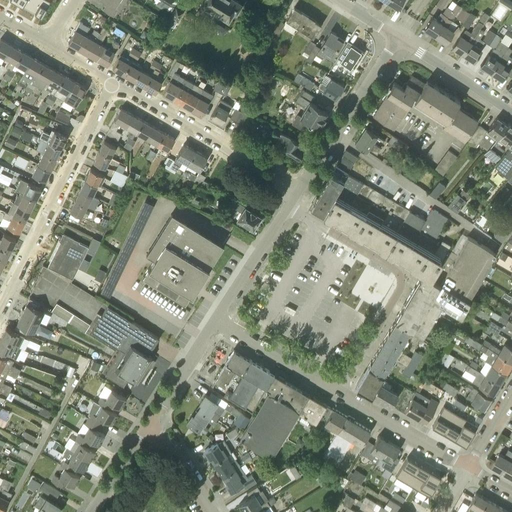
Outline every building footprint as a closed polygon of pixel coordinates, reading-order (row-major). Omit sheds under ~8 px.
[(36,0),(19,0),(17,4),(30,11),(36,0)] [(52,3),(46,0),(36,0),(30,11),(43,19),(52,3)] [(128,4),(130,0),(105,0),(108,2),(103,10),(113,16),(118,9),(119,9),(122,4),(124,5),(128,4)] [(156,0),(156,1),(172,11),(176,6),(179,0),(156,0)] [(241,3),(235,0),(198,0),(197,2),(199,2),(198,3),(208,9),(207,10),(219,17),(219,16),(228,22),(232,16),(235,18),(237,18),(239,17),(241,16),(242,14),(243,11),(242,10),(242,8),(239,7),(241,3)] [(388,0),(387,2),(397,9),(403,0),(388,0)] [(443,9),(447,0),(438,0),(436,4),(443,9)] [(455,5),(451,10),(435,36),(446,43),(458,24),(452,21),(462,6),(456,3),(455,5)] [(177,22),(184,11),(176,6),(172,11),(169,17),(164,25),(173,29),(177,22)] [(299,29),(307,16),(301,11),(294,7),(286,20),(299,29)] [(435,36),(451,10),(447,7),(443,14),(441,12),(437,19),(432,16),(424,29),(435,36)] [(464,22),(471,12),(463,7),(456,17),(464,22)] [(464,55),(480,29),(489,15),(484,12),(471,32),(466,29),(461,35),(460,35),(452,47),(464,55)] [(471,12),(464,22),(463,25),(468,28),(476,16),(471,12)] [(484,24),(490,28),(497,18),(491,14),(484,24)] [(307,16),(299,29),(313,37),(321,24),(314,20),(307,16)] [(278,34),(285,24),(279,20),(273,31),(278,34)] [(78,48),(85,34),(81,32),(85,25),(79,21),(74,29),(75,30),(68,42),(78,48)] [(96,58),(104,45),(101,43),(109,30),(103,26),(99,33),(87,53),(96,58)] [(87,53),(99,33),(94,29),(89,37),(85,34),(78,48),(87,53)] [(490,45),(496,34),(489,29),(482,40),(480,39),(484,32),(485,33),(485,32),(480,29),(464,55),(474,61),(482,49),(480,48),(484,42),(490,45)] [(146,40),(150,34),(143,30),(140,36),(146,40)] [(315,45),(307,58),(305,61),(310,64),(316,55),(321,58),(323,55),(324,56),(326,52),(332,56),(342,41),(335,37),(337,35),(331,31),(320,48),(315,45)] [(496,34),(490,45),(495,49),(502,38),(496,34)] [(0,54),(4,57),(11,45),(0,38),(0,54)] [(104,45),(96,58),(107,64),(114,52),(115,52),(119,44),(114,41),(109,48),(104,45)] [(307,58),(315,45),(316,44),(310,41),(301,55),(307,58)] [(350,68),(361,51),(347,42),(337,58),(343,61),(342,63),(350,68)] [(491,73),(508,47),(503,43),(494,57),(488,53),(480,66),(491,73)] [(15,64),(22,51),(11,45),(4,57),(10,60),(6,67),(8,68),(5,73),(12,77),(15,72),(11,70),(15,64)] [(133,57),(136,50),(138,48),(135,46),(133,48),(132,48),(128,55),(133,57)] [(508,47),(491,73),(501,79),(506,73),(511,76),(511,74),(511,57),(508,54),(511,49),(508,47)] [(136,50),(133,57),(137,60),(141,53),(136,50)] [(22,51),(15,64),(20,67),(25,70),(33,57),(22,51)] [(123,74),(131,60),(120,54),(112,67),(123,74)] [(32,83),(43,63),(33,57),(25,70),(21,77),(29,81),(26,85),(33,89),(35,84),(32,83)] [(154,69),(158,61),(154,59),(150,67),(154,69)] [(140,70),(140,69),(142,66),(131,60),(123,74),(134,80),(140,70)] [(172,98),(184,78),(175,72),(180,63),(176,60),(168,74),(171,76),(162,93),(172,98)] [(154,69),(159,72),(163,64),(158,61),(154,69)] [(32,83),(35,84),(38,86),(43,88),(43,89),(54,70),(43,63),(32,83)] [(151,75),(140,69),(140,70),(134,80),(145,86),(151,75)] [(54,94),(64,76),(54,70),(43,89),(50,93),(47,97),(54,101),(57,96),(54,94)] [(12,77),(5,73),(3,77),(7,80),(9,81),(12,77)] [(162,79),(157,76),(152,73),(151,75),(145,86),(156,92),(162,81),(161,81),(162,79)] [(425,84),(411,75),(407,82),(406,82),(403,87),(394,81),(373,114),(394,127),(415,94),(417,95),(414,101),(445,121),(442,126),(465,140),(478,120),(456,106),(460,101),(427,80),(425,84)] [(64,100),(75,82),(64,76),(54,94),(57,96),(64,100)] [(310,90),(314,83),(302,76),(298,82),(310,90)] [(182,104),(193,83),(184,78),(172,98),(182,104)] [(220,90),(225,81),(219,78),(214,87),(220,90)] [(343,86),(329,78),(326,84),(321,82),(318,87),(322,90),(322,89),(335,98),(343,86)] [(225,81),(220,90),(219,92),(225,96),(232,84),(225,80),(225,81)] [(75,82),(64,100),(76,106),(86,88),(75,82)] [(191,109),(203,89),(193,83),(182,104),(191,109)] [(203,89),(191,109),(201,115),(208,103),(209,103),(214,95),(207,91),(203,98),(199,96),(203,89)] [(323,110),(324,108),(319,104),(317,106),(311,103),(315,97),(302,89),(295,101),(303,106),(305,103),(308,104),(301,116),(297,113),(292,123),(305,131),(310,124),(318,129),(327,113),(323,110)] [(221,123),(231,105),(220,99),(210,117),(221,123)] [(67,123),(70,116),(69,116),(70,114),(59,107),(57,111),(54,118),(67,123)] [(125,127),(132,114),(120,108),(106,134),(117,140),(121,134),(121,133),(116,130),(119,124),(125,127)] [(246,114),(238,109),(236,108),(232,119),(241,124),(246,114)] [(128,137),(126,141),(133,145),(135,141),(132,139),(135,133),(142,120),(132,114),(125,127),(131,130),(127,137),(128,137)] [(498,137),(507,125),(497,117),(486,131),(480,125),(468,141),(475,148),(479,143),(487,150),(496,138),(498,136),(498,137)] [(13,124),(21,128),(24,121),(16,118),(13,124)] [(142,120),(135,133),(146,139),(153,126),(142,120)] [(510,147),(511,144),(511,124),(509,122),(507,125),(498,137),(498,136),(496,138),(487,150),(483,154),(495,162),(505,150),(499,145),(503,141),(510,147)] [(26,128),(40,136),(43,130),(29,123),(26,128)] [(22,129),(14,125),(10,133),(19,137),(22,129)] [(156,145),(163,132),(153,126),(146,139),(156,145)] [(376,134),(366,128),(365,127),(355,143),(367,151),(370,148),(376,152),(384,140),(378,135),(377,134),(376,134)] [(31,141),(34,133),(25,129),(22,137),(31,141)] [(299,158),(304,150),(303,149),(305,146),(298,141),(290,136),(280,131),(275,129),(272,135),(287,142),(283,148),(299,158)] [(48,142),(60,148),(66,136),(54,130),(48,142)] [(163,132),(156,145),(168,151),(174,139),(163,132)] [(60,148),(48,142),(35,135),(33,139),(40,142),(36,149),(43,152),(55,159),(60,148)] [(404,153),(409,146),(392,135),(387,143),(404,153)] [(8,136),(4,144),(13,148),(17,140),(8,136)] [(98,151),(110,157),(116,146),(104,140),(98,151)] [(126,141),(123,146),(124,146),(130,150),(133,145),(126,141)] [(187,164),(195,151),(183,144),(174,160),(167,156),(162,167),(169,170),(170,168),(177,171),(182,161),(187,164)] [(511,173),(511,144),(510,147),(511,147),(494,168),(504,175),(507,179),(511,173)] [(147,154),(154,158),(156,153),(150,149),(147,154)] [(357,157),(346,150),(311,207),(323,215),(348,174),(357,157)] [(453,161),(457,156),(448,150),(445,155),(453,161)] [(105,168),(110,157),(98,151),(93,162),(105,168)] [(195,151),(188,164),(199,171),(207,158),(195,151)] [(50,170),(55,159),(43,152),(37,163),(50,170)] [(151,163),(154,158),(147,154),(144,159),(151,163)] [(14,163),(26,169),(30,161),(18,155),(14,163)] [(453,161),(445,155),(441,160),(450,166),(453,161)] [(450,166),(441,160),(437,165),(446,171),(450,166)] [(44,181),(50,170),(37,163),(32,175),(44,181)] [(446,171),(437,165),(434,170),(442,176),(446,171)] [(85,179),(97,185),(97,184),(99,185),(104,175),(102,174),(90,168),(85,179)] [(112,175),(125,181),(128,176),(115,170),(112,175)] [(201,185),(203,180),(205,176),(198,172),(197,175),(191,172),(188,178),(201,185)] [(378,192),(348,174),(323,215),(355,233),(378,192)] [(123,186),(125,181),(112,175),(110,180),(123,186)] [(92,195),(97,185),(85,179),(80,189),(92,195)] [(203,180),(201,185),(207,188),(209,184),(203,180)] [(435,198),(444,185),(439,181),(429,194),(435,198)] [(19,191),(35,199),(41,188),(28,182),(25,188),(23,187),(20,191),(19,191)] [(87,206),(92,195),(80,189),(75,200),(87,206)] [(458,195),(467,202),(471,196),(463,189),(458,195)] [(203,203),(196,199),(198,192),(194,190),(187,202),(201,208),(203,203)] [(30,210),(35,199),(19,191),(14,201),(13,201),(12,201),(30,210)] [(410,210),(378,192),(355,233),(386,252),(410,210)] [(457,213),(467,202),(458,195),(449,207),(457,213)] [(253,229),(261,216),(244,206),(239,202),(231,199),(228,204),(240,212),(236,218),(253,229)] [(30,210),(12,201),(10,200),(8,203),(11,204),(7,212),(12,214),(25,221),(30,210)] [(81,217),(87,206),(75,200),(70,211),(81,217)] [(425,219),(410,210),(386,252),(417,270),(429,249),(447,218),(432,208),(425,219)] [(7,212),(5,211),(2,217),(9,220),(7,226),(19,232),(25,221),(12,214),(7,212)] [(143,276),(185,302),(190,294),(192,295),(193,293),(191,292),(196,284),(198,285),(223,244),(171,212),(146,253),(154,258),(143,276)] [(106,227),(109,220),(103,217),(100,224),(106,227)] [(499,229),(494,236),(501,241),(506,234),(499,229)] [(0,245),(10,250),(16,239),(3,233),(1,238),(0,237),(0,245)] [(79,244),(73,241),(73,240),(63,234),(47,267),(72,279),(81,261),(88,247),(80,243),(79,244)] [(438,276),(471,295),(496,252),(468,236),(458,253),(452,250),(438,276)] [(435,253),(429,249),(417,270),(423,273),(419,279),(428,284),(431,279),(432,279),(433,278),(432,277),(450,245),(442,240),(435,253)] [(0,258),(5,261),(10,250),(0,245),(0,258)] [(502,252),(499,257),(504,261),(508,255),(502,252)] [(106,271),(100,268),(95,278),(101,281),(106,271)] [(468,300),(471,295),(438,276),(435,280),(434,279),(433,280),(432,279),(431,279),(428,284),(419,279),(395,320),(411,329),(423,336),(441,305),(461,317),(470,301),(468,300)] [(503,297),(510,301),(511,296),(505,293),(503,297)] [(19,312),(38,322),(43,312),(37,309),(40,304),(29,297),(23,309),(21,308),(19,312)] [(77,327),(82,319),(57,303),(52,311),(77,327)] [(159,338),(108,306),(101,316),(97,313),(93,320),(97,322),(91,332),(121,350),(105,375),(123,386),(129,378),(136,383),(147,366),(151,358),(152,359),(152,357),(148,355),(159,338)] [(494,312),(507,319),(510,315),(496,307),(494,312)] [(34,331),(38,322),(19,312),(17,316),(20,317),(14,328),(26,334),(28,328),(34,331)] [(511,322),(507,319),(494,312),(491,316),(506,325),(506,326),(511,329),(511,332),(510,335),(511,336),(511,322)] [(399,350),(411,329),(395,320),(371,362),(368,366),(384,375),(394,358),(399,350)] [(498,333),(502,328),(492,321),(488,328),(498,333)] [(38,323),(34,331),(49,339),(53,331),(38,323)] [(467,336),(454,328),(452,327),(446,337),(450,339),(458,344),(460,340),(463,342),(464,341),(488,355),(485,361),(491,364),(491,365),(505,373),(511,362),(481,344),(467,336)] [(6,328),(1,339),(19,348),(19,347),(22,348),(27,338),(6,328)] [(0,340),(0,351),(9,356),(16,359),(21,349),(19,348),(1,339),(0,340)] [(491,343),(484,340),(481,344),(511,362),(511,348),(504,344),(500,349),(491,344),(491,343)] [(24,350),(31,353),(33,348),(26,345),(24,350)] [(250,360),(233,350),(221,370),(238,380),(250,360)] [(399,350),(394,358),(406,366),(402,373),(410,377),(423,355),(415,350),(411,357),(399,350)] [(0,364),(18,373),(20,369),(11,365),(14,360),(0,353),(0,364)] [(252,411),(274,374),(250,360),(238,380),(228,397),(252,411)] [(469,365),(475,369),(478,364),(472,360),(469,365)] [(101,364),(93,361),(91,368),(98,371),(101,364)] [(16,378),(18,373),(0,364),(0,375),(5,378),(15,382),(16,378)] [(475,369),(469,365),(468,365),(465,369),(476,376),(472,382),(478,386),(493,394),(499,383),(485,375),(475,369)] [(499,383),(505,373),(491,365),(485,375),(499,383)] [(382,379),(384,375),(368,366),(364,372),(365,372),(358,384),(357,384),(356,387),(371,396),(372,396),(382,402),(383,402),(392,407),(399,394),(390,389),(392,385),(382,379)] [(238,380),(221,370),(212,386),(212,388),(228,397),(238,380)] [(313,397),(294,386),(274,374),(252,411),(255,413),(239,440),(272,458),(298,413),(302,415),(313,397)] [(3,383),(5,378),(0,375),(0,385),(10,391),(12,387),(3,383)] [(445,391),(450,394),(454,396),(458,390),(443,380),(439,387),(445,391)] [(477,391),(473,388),(473,387),(468,383),(465,388),(470,392),(467,397),(472,400),(471,402),(484,409),(491,398),(478,390),(477,391)] [(0,391),(8,395),(10,391),(0,385),(0,391)] [(101,397),(97,403),(108,409),(112,404),(120,409),(126,399),(111,390),(105,400),(101,397)] [(430,399),(416,391),(405,411),(426,423),(438,403),(431,398),(430,399)] [(198,410),(210,418),(214,410),(213,410),(214,408),(219,412),(223,407),(231,412),(234,407),(221,398),(218,403),(205,395),(200,403),(201,404),(198,410)] [(317,420),(326,406),(325,406),(326,405),(313,397),(302,415),(300,420),(313,428),(316,423),(317,420)] [(117,414),(111,411),(108,409),(97,403),(93,400),(93,401),(88,415),(90,416),(88,418),(99,425),(102,419),(105,421),(111,425),(117,414)] [(455,412),(443,405),(432,425),(443,432),(455,412)] [(361,446),(370,431),(354,421),(346,417),(332,409),(326,406),(317,420),(324,424),(329,427),(328,429),(336,433),(322,458),(337,466),(352,440),(361,446)] [(49,418),(52,412),(42,407),(39,412),(49,418)] [(205,425),(210,418),(198,410),(194,416),(192,415),(187,422),(199,430),(199,431),(205,435),(209,429),(203,425),(203,424),(205,425)] [(466,419),(455,412),(443,432),(454,439),(466,419)] [(96,430),(99,425),(88,418),(85,424),(89,427),(83,436),(90,441),(98,446),(104,435),(96,430)] [(477,426),(466,419),(454,439),(466,446),(477,426)] [(229,439),(238,433),(235,428),(226,434),(229,439)] [(36,437),(27,432),(24,437),(34,441),(36,437)] [(90,441),(83,436),(79,434),(69,450),(74,452),(89,461),(95,451),(87,446),(90,441)] [(381,456),(389,441),(379,435),(374,444),(369,441),(361,454),(377,463),(381,456)] [(295,444),(301,447),(305,441),(299,438),(295,444)] [(22,440),(19,446),(25,449),(28,443),(22,440)] [(215,463),(231,452),(224,441),(218,444),(217,442),(205,450),(209,458),(211,457),(215,463)] [(394,456),(400,447),(389,441),(381,456),(386,459),(382,466),(386,468),(392,472),(399,459),(394,456)] [(511,459),(511,457),(511,450),(509,449),(505,456),(500,453),(492,466),(503,473),(511,459)] [(223,477),(236,469),(240,466),(236,459),(237,458),(233,451),(231,452),(215,463),(223,477)] [(83,471),(89,461),(74,452),(68,462),(64,459),(60,465),(65,468),(71,471),(75,466),(83,471)] [(245,463),(252,459),(248,453),(241,457),(245,463)] [(418,463),(407,456),(395,476),(406,482),(418,463)] [(511,457),(511,459),(503,473),(511,477),(511,457)] [(429,470),(418,463),(407,483),(418,490),(429,470)] [(298,471),(294,465),(290,468),(293,474),(298,471)] [(236,469),(223,477),(227,483),(225,484),(231,492),(242,484),(245,489),(256,482),(252,474),(247,477),(240,466),(236,469)] [(324,473),(320,466),(313,471),(317,477),(324,473)] [(80,477),(71,471),(65,468),(59,477),(54,475),(51,481),(62,487),(65,482),(74,487),(80,477)] [(366,475),(355,469),(353,473),(350,471),(347,477),(350,479),(351,477),(361,484),(366,475)] [(441,477),(430,470),(418,490),(429,497),(441,477)] [(0,496),(8,480),(0,476),(0,496)] [(32,478),(27,486),(37,491),(41,483),(32,478)] [(8,480),(0,496),(0,510),(2,511),(3,511),(9,500),(9,501),(12,493),(7,491),(12,482),(8,480)] [(55,499),(60,492),(44,482),(39,489),(55,499)] [(262,504),(255,494),(261,491),(257,485),(247,492),(250,497),(239,504),(244,511),(248,511),(256,507),(262,504)] [(350,507),(355,498),(348,494),(343,503),(350,507)] [(479,511),(480,511),(487,501),(475,494),(465,511),(472,511),(474,509),(479,511)] [(335,500),(333,495),(325,500),(328,504),(335,500)] [(34,506),(39,509),(37,511),(58,511),(60,508),(46,499),(40,496),(34,506)] [(273,496),(268,500),(271,505),(276,501),(273,496)] [(399,511),(397,510),(400,505),(389,498),(384,508),(366,496),(362,502),(375,510),(378,511),(399,511)] [(274,511),(270,506),(267,500),(262,504),(256,507),(259,511),(274,511)] [(495,511),(498,507),(487,501),(480,511),(495,511)]
